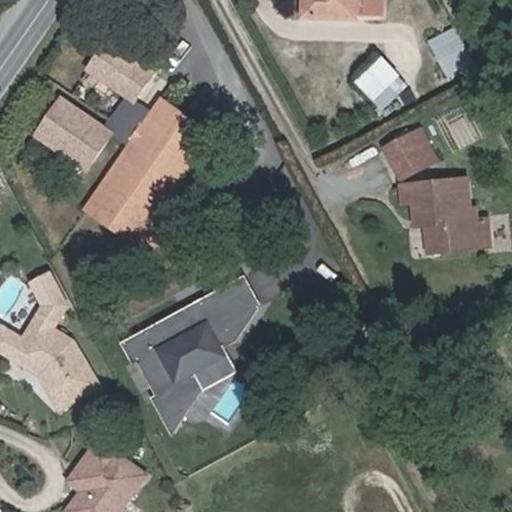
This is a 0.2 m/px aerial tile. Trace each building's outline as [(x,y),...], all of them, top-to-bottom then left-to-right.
[(304,0),(304,17),(357,18),(358,14),(381,14),(382,0),(304,0)] [(458,25),(431,38),(450,76),(477,63),(458,25)] [(155,72),(110,42),(91,70),(129,96),(111,122),(126,133),(144,106),(136,100),(155,72)] [(374,101),(400,76),(383,59),(357,83),(374,101)] [(105,130),(63,101),(38,137),(88,171),(112,135),(105,130)] [(155,221),(213,136),(163,101),(87,211),(172,269),(189,244),(155,221)] [(126,133),(111,122),(105,130),(112,135),(131,147),(155,113),(144,106),(126,133)] [(428,144),(421,131),(412,135),(419,148),(428,144)] [(402,180),(437,162),(428,144),(419,148),(412,135),(386,149),(402,180)] [(477,221),(476,209),(471,210),(468,180),(403,187),(404,204),(415,203),(417,219),(427,218),(428,225),(431,253),(490,247),(487,220),(477,221)] [(187,311),(125,344),(134,362),(139,359),(159,397),(155,399),(173,433),(204,388),(196,373),(225,356),(222,350),(236,342),(260,306),(245,279),(200,304),(195,312),(189,315),(187,311)] [(200,304),(187,311),(189,315),(195,312),(200,304)] [(60,411),(101,387),(73,339),(35,317),(22,338),(11,358),(39,374),(60,411)] [(0,328),(0,351),(11,358),(22,338),(1,327),(0,328)] [(445,365),(437,347),(412,360),(421,378),(445,365)] [(121,511),(152,476),(106,437),(79,470),(91,481),(86,487),(68,509),(71,511),(121,511)] [(86,487),(91,481),(79,470),(73,477),(86,487)]
